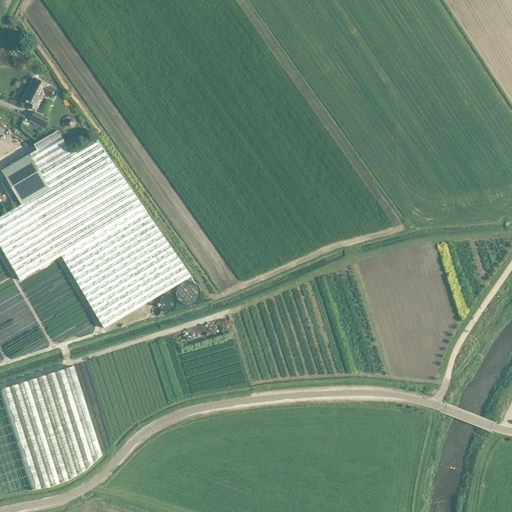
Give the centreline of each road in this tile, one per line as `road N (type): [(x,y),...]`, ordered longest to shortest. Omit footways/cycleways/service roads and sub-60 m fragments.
road 1 (unclassified): [(2,511),(75,494),(155,424),(197,408),(328,393),(391,394),(442,407)]
road 2 (track): [(227,312),(344,261),(488,234)]
